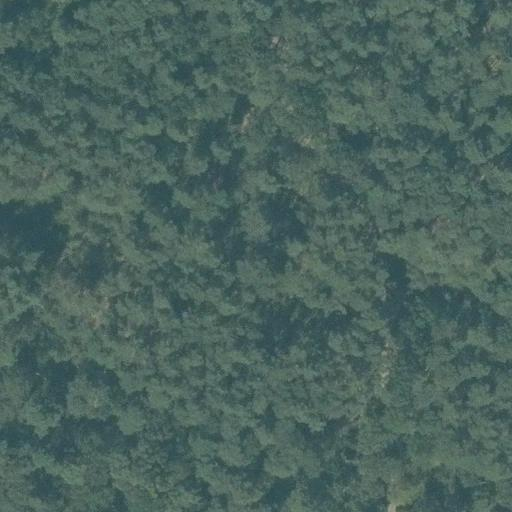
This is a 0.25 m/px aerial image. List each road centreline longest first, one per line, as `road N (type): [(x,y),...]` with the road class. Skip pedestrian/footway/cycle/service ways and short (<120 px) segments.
road 1 (track): [(276,0),(287,91),(354,195),(372,239),(380,511)]
road 2 (track): [(511,184),(325,151)]
